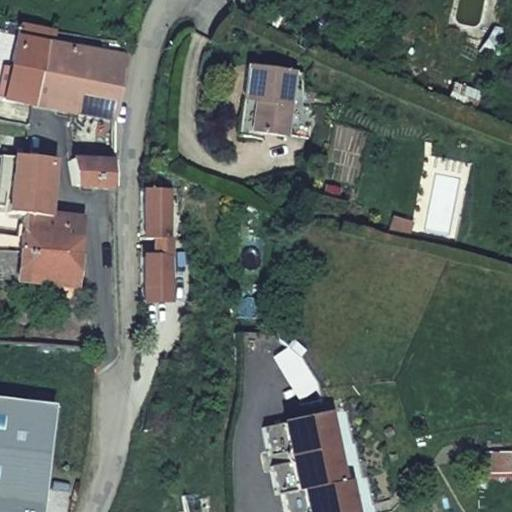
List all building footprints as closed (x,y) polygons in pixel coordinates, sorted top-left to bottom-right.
[(7,23),(2,34),(14,36),(2,96),(1,98),(30,103),(42,41),(44,30),(7,23)] [(0,95),(2,96),(14,36),(2,34),(0,33),(0,95)] [(42,41),(30,103),(70,111),(113,119),(126,56),(42,41)] [(294,74),(246,68),(243,103),(255,104),(252,133),(287,138),(294,74)] [(11,158),(0,156),(0,210),(6,211),(11,158)] [(77,254),(62,254),(65,217),(45,215),(51,160),(20,158),(11,158),(6,211),(23,212),(19,237),(0,234),(0,276),(76,284),(77,254)] [(113,188),(113,163),(69,160),(73,185),(113,188)] [(141,190),(141,240),(152,240),(167,240),(166,190),(141,190)] [(62,254),(77,254),(78,218),(65,217),(62,254)] [(167,240),(152,240),(152,246),(151,261),(159,262),(160,248),(169,248),(169,240),(167,240)] [(141,246),(141,303),(170,302),(169,248),(160,248),(159,262),(151,261),(152,246),(141,246)] [(327,415),(262,429),(276,496),(282,495),(285,511),(353,511),(347,481),(341,483),(327,415)]
